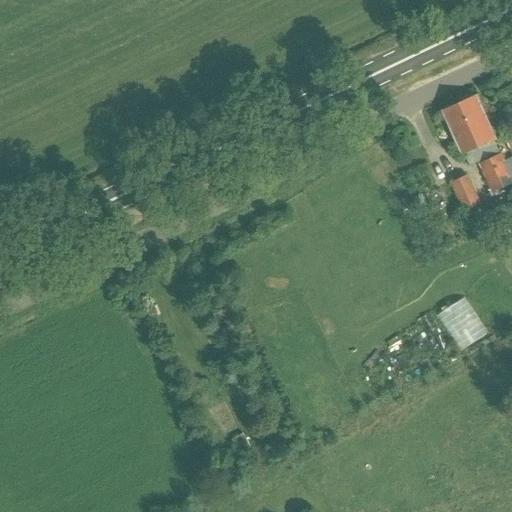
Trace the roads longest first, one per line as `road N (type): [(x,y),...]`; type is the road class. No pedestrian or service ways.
road 1 (unclassified): [(0,308),(511,54)]
road 2 (primary): [(0,257),(511,8)]
